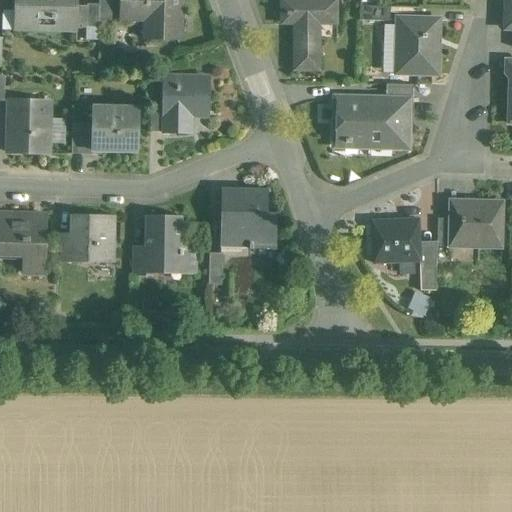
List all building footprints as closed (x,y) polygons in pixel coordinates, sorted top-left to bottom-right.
[(77,0),(14,0),(14,29),(38,29),(39,20),(54,20),(54,27),(76,28),(77,0)] [(111,0),(98,0),(99,5),(98,24),(111,24),(111,0)] [(180,0),(119,0),(119,18),(152,19),(151,39),(179,40),(180,0)] [(281,0),(282,20),(294,20),(294,71),(320,71),(320,20),(337,20),(337,0),(281,0)] [(99,5),(86,4),(85,28),(98,28),(98,24),(99,5)] [(390,7),(360,7),(360,21),(390,22),(390,7)] [(438,20),(398,20),(397,74),(437,75),(438,20)] [(209,78),(163,77),(162,109),(162,133),(163,133),(163,134),(190,134),(190,133),(183,132),(183,116),(208,117),(209,78)] [(413,86),(386,85),(385,100),(385,115),(407,116),(412,116),(413,86)] [(385,100),(335,99),(334,143),(406,145),(407,116),(385,115),(385,100)] [(49,102),(8,102),(8,154),(48,155),(49,102)] [(137,109),(91,108),(91,125),(90,151),(92,151),(137,152),(137,109)] [(162,109),(150,109),(150,133),(162,133),(162,109)] [(91,125),(72,124),(71,154),(92,155),(92,151),(90,151),(91,125)] [(267,191),(221,191),(220,247),(249,247),(249,250),(274,250),(274,215),(272,215),(272,216),(267,216),(267,191)] [(501,203),(449,202),(449,220),(450,221),(449,248),(500,249),(501,203)] [(46,216),(0,214),(0,255),(23,256),(22,276),(44,277),(46,216)] [(115,217),(79,216),(79,226),(72,226),(70,229),(69,234),(69,242),(73,242),(73,263),(114,264),(115,217)] [(181,218),(145,217),(144,248),(144,269),(152,269),(196,270),(196,248),(181,248),(181,218)] [(449,220),(437,220),(437,248),(449,248),(450,221),(449,220)] [(417,221),(371,222),(373,264),(419,263),(417,221)] [(69,234),(58,234),(57,262),(73,263),(73,242),(69,242),(69,234)] [(144,248),(133,248),(133,276),(152,277),(152,269),(144,269),(144,248)] [(221,256),(209,256),(208,286),(221,287),(221,256)] [(436,267),(419,268),(419,292),(436,292),(436,267)]
